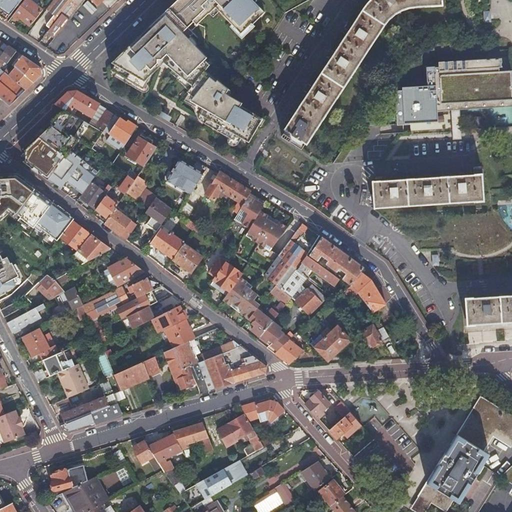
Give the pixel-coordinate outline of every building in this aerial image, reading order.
[(0,0),(0,8),(9,15),(21,0),(0,0)] [(24,0),(12,15),(18,20),(20,18),(30,26),(43,10),(35,4),(38,0),(24,0)] [(47,26),(50,28),(58,18),(71,0),(53,0),(47,9),(54,15),(47,24),(46,25),(47,25),(47,26)] [(56,37),(84,0),(71,0),(58,18),(50,28),(47,31),(56,37)] [(176,0),(169,8),(188,27),(205,10),(209,14),(216,7),(241,34),(251,24),(252,24),(264,13),(259,7),(257,8),(250,0),(176,0)] [(352,24),(348,21),(344,28),(348,31),(334,52),(330,49),(326,56),(330,59),(312,86),(308,84),(303,91),(307,94),(294,115),(290,112),(285,119),(289,122),(284,130),(307,146),(384,27),(387,23),(390,20),(394,16),(398,14),(402,12),(407,10),(412,9),(417,9),(444,6),(443,0),(369,0),(367,3),(362,9),(352,24)] [(97,10),(88,1),(83,5),(92,14),(97,10)] [(188,27),(169,8),(112,63),(115,64),(111,71),(117,74),(118,73),(123,76),(122,77),(138,86),(139,85),(144,88),(151,76),(151,75),(159,67),(159,63),(161,61),(164,63),(192,86),(188,92),(194,97),(191,101),(203,108),(199,114),(207,118),(205,124),(234,140),(237,135),(249,142),(261,121),(253,117),(254,114),(240,106),(242,103),(226,94),(228,89),(217,80),(216,81),(204,71),(209,65),(204,60),(206,58),(182,32),(188,27)] [(0,66),(4,61),(8,65),(9,63),(16,54),(14,52),(15,51),(8,46),(0,56),(0,66)] [(15,68),(33,83),(41,76),(40,68),(19,54),(12,65),(15,68)] [(437,122),(436,111),(441,111),(440,104),(511,99),(511,91),(511,71),(498,71),(498,68),(501,67),(501,58),(455,61),(455,66),(438,67),(434,67),(425,67),(426,82),(427,82),(427,86),(401,88),(401,91),(403,124),(409,124),(437,122)] [(0,97),(9,105),(24,91),(25,90),(3,72),(1,70),(0,68),(0,97)] [(3,72),(25,90),(33,83),(15,68),(10,74),(5,70),(3,72)] [(55,103),(73,114),(77,108),(92,117),(89,122),(103,131),(103,130),(113,115),(99,105),(99,104),(75,90),(68,91),(55,103)] [(409,125),(409,124),(403,124),(401,91),(394,91),(396,126),(409,125)] [(511,99),(440,104),(441,111),(450,110),(451,132),(452,135),(452,140),(461,139),(460,135),(460,130),(459,110),(511,106),(511,99)] [(499,124),(510,124),(510,109),(498,109),(499,124)] [(115,113),(113,115),(103,130),(109,134),(105,140),(120,150),(136,126),(128,121),(126,123),(118,118),(120,116),(115,113)] [(284,134),(282,137),(302,150),(304,147),(284,134)] [(144,165),(156,148),(150,145),(152,142),(151,139),(147,137),(145,138),(143,140),(138,137),(126,155),(144,165)] [(353,147),(346,143),(332,164),(342,164),(353,147)] [(262,151),(259,156),(265,159),(268,154),(262,151)] [(207,167),(202,165),(200,168),(194,164),(192,167),(179,160),(167,180),(176,186),(177,183),(192,192),(207,167)] [(126,174),(128,175),(134,180),(137,175),(129,169),(126,174)] [(474,170),(474,175),(466,176),(465,170),(457,170),(457,176),(432,178),(431,172),(423,173),(423,179),(398,180),(397,175),(389,175),(389,181),(373,182),(374,209),(484,201),(483,175),(483,169),(474,170)] [(219,172),(218,174),(205,194),(215,201),(215,200),(219,203),(221,198),(218,196),(221,191),(243,205),(250,193),(251,192),(219,172)] [(0,293),(16,285),(12,279),(19,276),(12,262),(10,263),(7,257),(3,259),(1,255),(0,254),(0,252),(3,250),(0,246),(0,216),(1,216),(6,210),(9,208),(21,217),(20,218),(33,228),(36,225),(57,241),(60,237),(72,221),(74,219),(43,195),(24,181),(17,175),(9,176),(2,176),(0,176),(0,293)] [(105,194),(95,209),(107,219),(115,208),(126,192),(134,180),(128,175),(118,189),(118,190),(115,195),(116,195),(114,198),(116,199),(115,202),(105,194)] [(134,180),(126,192),(148,208),(156,196),(143,188),(147,182),(137,175),(134,180)] [(91,181),(80,197),(95,209),(105,194),(111,187),(107,184),(103,190),(91,181)] [(286,227),(279,222),(277,225),(271,222),(266,218),(268,215),(260,211),(263,205),(258,202),(259,199),(250,193),(243,205),(241,209),(248,213),(241,224),(249,229),(245,236),(258,244),(270,251),(286,227)] [(146,224),(156,231),(172,209),(156,196),(148,208),(145,212),(152,216),(146,224)] [(9,208),(6,210),(19,219),(20,218),(21,217),(9,208)] [(107,219),(104,223),(126,240),(137,224),(115,208),(107,219)] [(182,216),(179,214),(177,216),(180,218),(169,235),(160,229),(150,243),(158,249),(172,259),(183,244),(184,243),(173,235),(184,218),(182,216)] [(277,225),(279,222),(268,215),(266,218),(271,222),(277,225)] [(110,249),(72,221),(60,237),(77,250),(69,260),(78,267),(110,249)] [(195,227),(187,221),(186,223),(194,229),(195,227)] [(193,230),(215,246),(219,241),(197,225),(195,227),(194,229),(193,230)] [(294,233),(263,275),(275,285),(280,289),(295,269),(306,255),(313,244),(307,239),(306,241),(294,233)] [(364,268),(322,237),(310,255),(318,260),(322,255),(329,260),(326,264),(337,271),(339,268),(347,273),(343,279),(351,285),(360,272),(364,268)] [(183,244),(172,259),(191,272),(201,256),(183,244)] [(306,255),(295,269),(307,278),(308,279),(314,271),(334,286),(339,279),(306,255)] [(322,255),(318,260),(343,279),(347,273),(339,268),(337,271),(326,264),(329,260),(322,255)] [(213,280),(229,291),(239,276),(241,274),(219,258),(209,273),(215,277),(213,280)] [(117,285),(143,272),(126,259),(108,268),(117,285)] [(111,288),(117,285),(108,268),(102,271),(111,288)] [(295,269),(280,289),(291,298),(297,289),(301,294),(295,300),(309,314),(322,302),(315,295),(319,291),(312,284),(306,289),(301,285),(307,278),(295,269)] [(55,280),(65,292),(75,286),(76,286),(69,272),(55,280)] [(371,280),(360,272),(351,285),(356,291),(373,312),(385,304),(371,280)] [(55,297),(60,294),(65,292),(55,280),(46,274),(39,281),(33,287),(47,301),(48,301),(55,297)] [(231,303),(237,308),(250,289),(252,286),(239,276),(229,291),(226,295),(222,301),(229,306),(231,303)] [(88,314),(90,320),(116,307),(117,307),(144,294),(151,290),(152,290),(146,277),(132,284),(135,291),(126,295),(121,286),(96,298),(88,302),(84,305),(88,314)] [(229,291),(213,280),(210,284),(226,295),(229,291)] [(280,289),(275,285),(272,290),(288,302),(291,298),(280,289)] [(356,291),(351,285),(341,292),(347,299),(356,291)] [(64,303),(69,312),(74,310),(76,309),(84,305),(82,302),(75,286),(65,292),(60,294),(64,303)] [(239,314),(247,320),(248,320),(256,310),(260,304),(254,300),(258,294),(250,289),(237,308),(241,311),(239,314)] [(117,307),(116,307),(122,319),(123,318),(145,307),(147,307),(156,302),(152,293),(151,290),(144,294),(117,307)] [(511,294),(463,298),(465,326),(511,323),(511,294)] [(15,302),(0,310),(4,317),(19,309),(15,302)] [(251,330),(260,337),(273,321),(275,318),(285,305),(280,302),(267,318),(256,310),(248,320),(255,325),(251,330)] [(229,306),(239,314),(241,311),(237,308),(231,303),(229,306)] [(80,317),(88,314),(84,305),(76,309),(80,317)] [(181,311),(179,306),(151,319),(157,333),(165,329),(185,319),(187,318),(183,310),(181,311)] [(9,327),(12,333),(41,317),(36,307),(7,323),(9,327)] [(122,319),(127,331),(129,330),(151,319),(153,318),(147,307),(145,307),(123,318),(122,319)] [(185,319),(165,329),(174,348),(186,342),(189,341),(194,339),(185,319)] [(273,321),(260,337),(270,344),(277,350),(289,339),(290,338),(282,332),(279,329),(280,327),(273,321)] [(389,337),(383,328),(380,321),(360,332),(367,345),(370,343),(372,347),(389,337)] [(313,347),(327,362),(351,340),(337,325),(326,335),(322,332),(321,333),(318,331),(316,326),(311,330),(317,336),(319,335),(322,339),(313,347)] [(55,354),(58,353),(48,332),(42,335),(38,328),(22,335),(33,357),(40,353),(43,359),(55,354)] [(101,330),(96,332),(97,336),(100,342),(101,344),(106,342),(101,330)] [(277,350),(274,353),(288,364),(302,350),(289,339),(277,350)] [(186,342),(196,363),(199,362),(189,341),(186,342)] [(209,358),(240,346),(234,341),(207,352),(203,354),(205,359),(209,358)] [(186,342),(174,348),(173,348),(177,357),(180,365),(182,368),(190,365),(196,363),(186,342)] [(270,344),(266,347),(274,353),(277,350),(270,344)] [(198,387),(200,393),(266,373),(267,366),(240,346),(209,358),(205,359),(199,362),(196,363),(190,365),(198,387)] [(165,352),(172,372),(180,393),(198,387),(190,365),(182,368),(180,365),(177,357),(173,348),(165,352)] [(68,360),(64,350),(58,353),(55,354),(43,359),(39,361),(43,369),(46,377),(58,372),(75,365),(72,359),(68,360)] [(155,357),(143,362),(149,377),(160,372),(155,357)] [(143,362),(114,375),(120,389),(121,391),(150,380),(149,377),(143,362)] [(79,363),(75,365),(58,372),(69,397),(90,388),(79,363)] [(43,369),(33,373),(37,381),(46,377),(43,369)] [(104,393),(106,396),(109,406),(117,403),(117,402),(113,394),(112,390),(104,393)] [(124,399),(121,391),(113,394),(117,402),(124,399)] [(330,405),(317,391),(310,398),(311,399),(305,404),(309,408),(316,417),(318,418),(323,414),(321,412),(330,405)] [(66,423),(92,413),(109,406),(106,396),(95,401),(95,402),(79,409),(78,407),(73,410),(62,414),(66,423)] [(67,397),(57,402),(62,414),(73,410),(67,397)] [(509,443),(511,438),(511,420),(478,399),(465,421),(413,507),(421,511),(430,499),(445,508),(451,497),(459,502),(489,454),(485,452),(496,435),(509,443)] [(272,423),(285,410),(277,402),(269,400),(255,405),(255,402),(240,407),(245,415),(248,421),(259,417),(261,422),(267,419),(269,421),(272,423)] [(350,412),(341,402),(336,407),(344,417),(350,412)] [(92,413),(94,421),(103,417),(104,420),(122,413),(117,403),(109,406),(92,413)] [(4,414),(0,415),(0,430),(5,442),(25,434),(22,426),(23,426),(20,417),(19,417),(16,410),(4,414)] [(344,417),(329,430),(336,439),(343,433),(347,437),(355,430),(356,431),(362,426),(350,412),(344,417)] [(69,432),(95,424),(94,421),(92,413),(66,423),(63,425),(61,425),(63,430),(69,432)] [(104,420),(104,421),(123,416),(122,413),(104,420)] [(247,456),(264,447),(248,421),(245,415),(217,430),(226,446),(244,436),(246,441),(249,440),(252,445),(243,449),(247,456)] [(327,417),(320,423),(324,429),(332,422),(327,417)] [(394,418),(371,435),(400,476),(424,459),(394,418)] [(200,441),(205,454),(213,450),(203,423),(173,433),(173,434),(180,446),(200,441)] [(163,470),(165,473),(173,469),(169,461),(166,463),(164,459),(181,450),(180,446),(173,434),(148,447),(154,457),(160,467),(163,470)] [(155,470),(160,467),(154,457),(148,447),(145,440),(132,447),(141,463),(149,459),(155,470)] [(121,452),(119,449),(112,454),(118,465),(121,464),(126,461),(121,452)] [(301,472),(315,490),(330,479),(317,462),(301,472)] [(511,464),(501,475),(499,476),(503,479),(499,485),(510,492),(511,488),(511,464)] [(52,482),(55,496),(62,493),(65,492),(87,481),(82,465),(50,474),(52,481),(52,482)] [(260,467),(251,472),(254,479),(263,473),(260,467)] [(177,490),(179,493),(185,490),(173,469),(165,473),(177,490)] [(222,469),(197,483),(206,499),(211,496),(231,484),(224,472),(222,469)] [(93,478),(107,502),(109,501),(95,477),(93,478)] [(79,511),(89,511),(100,506),(107,502),(93,478),(87,481),(65,492),(74,507),(75,506),(77,509),(79,511)] [(319,491),(330,506),(343,497),(345,495),(333,480),(319,491)] [(282,501),(285,505),(296,499),(283,483),(273,489),(282,501)] [(262,511),(264,511),(282,501),(273,489),(255,501),(262,511)] [(215,503),(211,496),(206,499),(202,501),(208,511),(206,511),(223,511),(217,501),(215,503)] [(354,511),(343,497),(330,506),(328,508),(331,511),(354,511)] [(173,511),(177,508),(171,503),(163,511),(173,511)]
